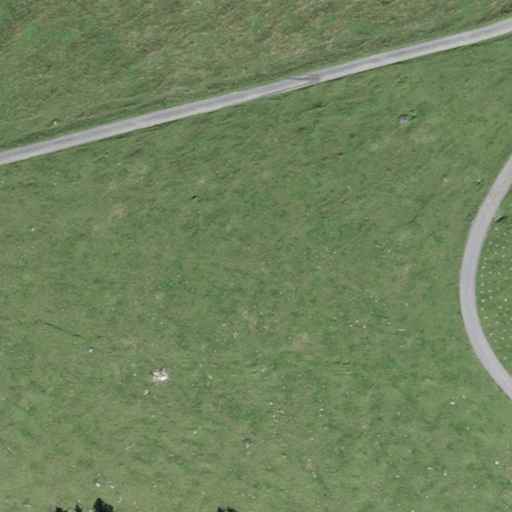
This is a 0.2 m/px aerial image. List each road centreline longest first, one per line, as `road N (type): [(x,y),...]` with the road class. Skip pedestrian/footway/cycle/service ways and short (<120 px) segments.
road 1 (unclassified): [(0,160),(511,28)]
road 2 (unclassified): [(511,378),(480,341),(472,257),(511,184)]
